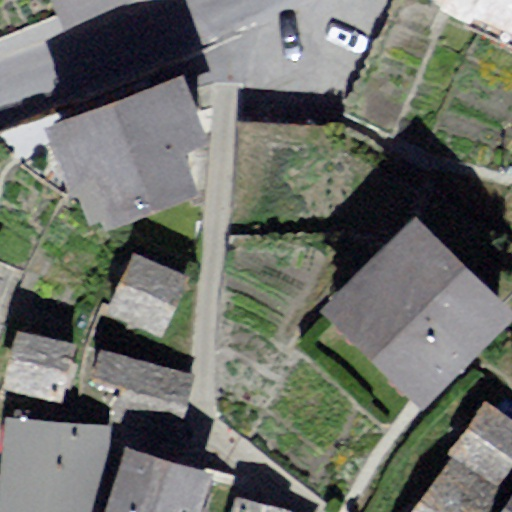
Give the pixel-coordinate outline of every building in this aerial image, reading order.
[(67,0),(73,16),(115,0),(67,0)] [(511,0),(447,0),(511,30),(511,0)] [(189,92),(68,133),(86,184),(107,176),(121,217),(198,190),(184,150),(206,142),(189,92)] [(508,315),(428,229),(345,306),(425,392),(508,315)] [(184,284),(141,266),(116,322),(160,341),(184,284)] [(73,354),(30,345),(20,393),(63,402),(73,354)] [(190,387),(109,363),(100,392),(126,400),(119,421),(175,437),(190,387)] [(511,400),(503,394),(459,459),(504,490),(511,478),(511,400)] [(98,511),(106,440),(21,431),(12,511),(98,511)] [(202,511),(213,479),(140,457),(123,511),(202,511)] [(471,480),(456,470),(426,511),(489,511),(499,499),(471,480)]
